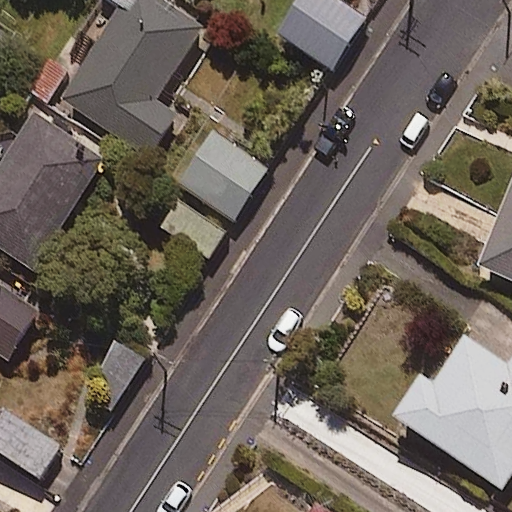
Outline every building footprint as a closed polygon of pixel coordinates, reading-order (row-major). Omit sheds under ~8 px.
[(115,8),(55,100),(150,161),(179,116),(152,99),(198,27),(155,0),(135,0),(126,15),(115,8)] [(365,18),(334,0),(293,0),(271,37),(331,74),(365,18)] [(102,161),(29,114),(0,159),(0,246),(33,268),(102,161)] [(271,165),(212,127),(176,183),(235,221),(271,165)] [(511,175),(475,264),(511,279),(511,175)] [(225,234),(173,200),(155,227),(207,261),(225,234)] [(42,307),(0,282),(0,350),(12,357),(42,307)] [(460,334),(429,381),(417,373),(388,417),(498,489),(511,467),(511,354),(506,364),(460,334)] [(148,355),(120,339),(100,377),(129,392),(148,355)] [(68,444),(12,407),(0,425),(0,451),(44,480),(68,444)] [(347,511),(325,497),(314,511),(347,511)]
